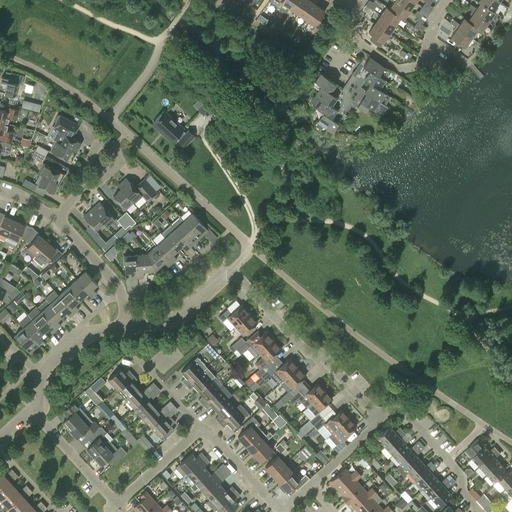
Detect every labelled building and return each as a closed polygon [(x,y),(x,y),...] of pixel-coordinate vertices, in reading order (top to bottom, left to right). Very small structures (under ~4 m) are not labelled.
[(294,0),(289,8),(297,14),(306,0),(294,0)] [(308,0),(306,0),(297,14),(306,19),(316,5),(308,0)] [(409,10),(395,0),(389,8),(400,17),(403,19),(409,10)] [(394,0),(395,0),(409,10),(415,2),(411,0),(394,0)] [(480,2),(493,10),(499,1),(496,0),(478,0),(478,1),(480,2)] [(495,12),(493,10),(480,2),(476,8),(474,7),(472,10),(488,21),(495,12)] [(325,11),(316,5),(306,19),(319,29),(326,19),(321,16),(325,11)] [(380,15),(394,25),(400,17),(389,8),(386,6),(380,15)] [(481,31),(488,21),(472,10),(469,14),(471,15),(467,20),(467,21),(477,28),(481,31)] [(374,23),(389,34),(394,25),(380,15),(374,23)] [(471,37),(477,28),(467,21),(467,20),(464,18),(459,24),(457,23),(455,26),(471,37)] [(379,47),(389,34),(374,23),(368,32),(373,35),(369,40),(379,47)] [(464,47),(471,37),(455,26),(452,30),(454,31),(450,37),(464,47)] [(369,57),(362,66),(378,76),(384,67),(369,57)] [(345,90),(335,84),(329,92),(336,97),(335,99),(339,102),(335,108),(337,110),(331,118),(338,122),(351,103),(356,106),(365,93),(364,92),(365,90),(361,86),(365,80),(363,79),(364,78),(369,70),(362,66),(359,63),(347,80),(350,82),(345,90)] [(385,80),(378,76),(362,66),(369,70),(364,78),(379,89),(385,80)] [(24,76),(10,72),(9,78),(1,76),(0,80),(0,89),(4,91),(3,93),(17,97),(18,90),(17,90),(18,84),(22,85),(24,76)] [(320,73),(314,82),(321,86),(329,92),(335,84),(320,73)] [(386,93),(379,89),(364,78),(363,79),(365,80),(370,83),(365,90),(364,92),(365,93),(380,102),(383,104),(384,105),(390,96),(386,93)] [(321,86),(315,95),(330,105),(335,99),(336,97),(329,92),(321,86)] [(387,107),(384,105),(383,104),(380,102),(365,93),(356,106),(365,112),(368,107),(381,116),(387,107)] [(310,102),(317,106),(316,108),(331,118),(337,110),(335,108),(330,105),(315,95),(310,102)] [(39,112),(41,105),(23,100),(22,108),(39,112)] [(203,103),(197,110),(203,115),(209,109),(203,103)] [(0,109),(0,121),(8,124),(9,117),(17,119),(19,110),(7,107),(6,111),(0,109)] [(338,122),(331,118),(316,108),(314,111),(320,116),(316,121),(332,131),(338,122)] [(183,129),(164,111),(152,124),(171,142),(176,137),(179,140),(178,141),(184,147),(194,136),(188,131),(185,133),(182,130),(183,129)] [(76,153),(81,143),(73,138),(80,125),(60,115),(56,121),(53,127),(58,130),(53,140),(55,141),(60,144),(71,150),(76,153)] [(6,130),(8,124),(0,121),(0,132),(1,133),(0,136),(0,139),(11,142),(13,132),(6,130)] [(0,153),(8,155),(10,144),(0,141),(0,153)] [(71,150),(60,144),(55,141),(50,151),(66,160),(71,150)] [(38,145),(35,151),(45,156),(48,151),(38,145)] [(42,162),(45,156),(35,151),(32,156),(42,162)] [(43,163),(38,173),(58,184),(59,184),(54,181),(59,172),(43,163)] [(53,194),(58,184),(38,173),(43,176),(37,185),(53,194)] [(157,193),(145,178),(135,187),(126,178),(118,185),(133,202),(139,197),(141,200),(144,198),(147,201),(153,196),(157,193)] [(32,190),(35,185),(25,179),(22,185),(32,190)] [(125,210),(133,202),(118,185),(117,185),(121,189),(113,196),(125,210)] [(115,219),(99,202),(91,209),(106,226),(115,219)] [(106,227),(106,226),(91,209),(83,217),(95,230),(103,223),(106,227)] [(4,215),(0,212),(0,239),(4,241),(5,240),(14,221),(4,216),(4,215)] [(126,212),(121,216),(131,226),(135,222),(126,212)] [(200,221),(192,213),(183,221),(199,238),(204,234),(211,242),(216,237),(201,220),(200,221)] [(126,231),(131,226),(121,216),(117,220),(126,231)] [(171,225),(190,246),(199,238),(183,221),(180,217),(171,225)] [(19,237),(25,240),(32,228),(25,224),(24,225),(14,221),(5,240),(15,245),(19,237)] [(162,233),(165,237),(177,250),(182,246),(186,250),(190,246),(171,225),(162,233)] [(39,233),(32,228),(25,240),(30,244),(27,247),(25,250),(33,257),(47,242),(38,234),(39,233)] [(101,247),(106,243),(98,234),(93,238),(101,247)] [(177,250),(165,237),(156,245),(172,263),(176,259),(172,254),(177,250)] [(55,248),(55,249),(47,242),(33,257),(44,267),(49,262),(52,265),(62,255),(55,248)] [(172,263),(156,245),(147,253),(155,270),(164,262),(168,266),(172,263)] [(106,253),(104,254),(110,260),(116,255),(110,249),(106,253)] [(155,270),(147,253),(135,254),(137,278),(143,277),(143,271),(155,270)] [(132,278),(137,278),(135,254),(123,255),(125,273),(131,272),(132,278)] [(22,272),(32,281),(37,275),(27,266),(22,272)] [(50,276),(46,271),(45,272),(41,275),(45,280),(50,276)] [(85,271),(76,279),(92,297),(96,293),(92,288),(97,284),(85,271)] [(0,278),(0,298),(7,303),(20,292),(16,288),(0,278)] [(92,297),(76,279),(67,287),(79,300),(84,296),(88,301),(92,297)] [(79,300),(67,287),(58,295),(74,313),(78,309),(74,304),(79,300)] [(70,317),(74,313),(58,295),(54,290),(45,299),(46,300),(61,316),(66,312),(70,317)] [(61,316),(46,300),(37,308),(56,329),(61,325),(57,320),(61,316)] [(13,302),(6,308),(11,313),(17,307),(13,302)] [(222,321),(227,318),(235,326),(249,313),(241,304),(231,313),(227,309),(218,317),(222,321)] [(36,306),(27,314),(43,332),(48,328),(52,333),(56,329),(37,308),(36,306)] [(0,312),(0,320),(2,323),(11,315),(5,308),(0,312)] [(257,322),(249,313),(235,326),(243,335),(257,322)] [(39,337),(43,332),(27,314),(18,322),(23,328),(38,345),(43,341),(39,337)] [(14,336),(29,353),(38,345),(23,328),(14,336)] [(251,344),(259,353),(274,340),(265,331),(251,344)] [(210,333),(205,338),(211,344),(216,339),(210,333)] [(233,352),(236,349),(245,341),(241,337),(229,348),(233,352)] [(254,373),(259,377),(260,376),(269,368),(279,359),(275,354),(282,348),(274,340),(259,353),(262,357),(255,363),(259,368),(254,373)] [(249,346),(245,341),(236,349),(240,354),(249,346)] [(204,346),(209,352),(213,348),(208,343),(204,346)] [(181,381),(185,385),(206,366),(197,357),(193,361),(181,372),(185,377),(181,381)] [(275,371),(283,380),(298,366),(290,357),(275,371)] [(210,380),(214,376),(206,366),(185,385),(189,390),(193,386),(198,391),(210,380)] [(298,366),(283,380),(284,381),(280,384),(287,392),(280,398),(284,403),(289,399),(305,385),(300,380),(306,375),(298,366)] [(264,381),(271,374),(273,372),(269,368),(260,376),(264,381)] [(107,380),(116,389),(132,374),(128,370),(124,374),(120,369),(107,380)] [(132,374),(116,389),(125,399),(137,388),(132,383),(136,379),(132,374)] [(202,404),(218,389),(210,380),(198,391),(202,396),(198,399),(202,404)] [(99,387),(95,382),(90,386),(94,391),(99,387)] [(317,382),(309,390),(305,385),(289,399),(293,403),(296,400),(299,403),(301,402),(306,407),(307,406),(311,402),(325,390),(317,382)] [(279,383),(262,397),(268,405),(286,392),(279,383)] [(210,404),(215,409),(227,398),(231,395),(223,385),(218,389),(202,404),(206,408),(210,404)] [(85,391),(89,395),(94,391),(90,387),(89,387),(85,391)] [(137,388),(125,399),(133,408),(149,393),(145,389),(141,392),(137,388)] [(325,390),(311,402),(307,406),(315,415),(309,421),(313,425),(321,418),(322,417),(318,414),(321,411),(319,410),(332,398),(325,390)] [(149,393),(133,408),(141,417),(154,406),(149,401),(153,398),(149,393)] [(259,397),(253,403),(260,409),(266,403),(259,397)] [(219,422),(235,408),(227,398),(215,409),(219,414),(215,418),(219,422)] [(62,413),(66,418),(62,422),(69,430),(86,415),(79,407),(80,406),(75,401),(62,413)] [(239,404),(235,408),(219,422),(223,427),(227,423),(232,428),(244,417),(248,414),(239,404)] [(154,406),(141,417),(150,427),(166,412),(162,407),(158,411),(154,406)] [(273,418),(277,415),(272,409),(267,412),(273,418)] [(316,431),(323,424),(331,433),(349,417),(342,409),(335,415),(334,414),(325,423),(321,418),(313,425),(303,434),(305,437),(317,432),(316,431)] [(170,425),(175,421),(166,412),(150,427),(162,440),(174,429),(170,425)] [(94,421),(93,422),(86,415),(69,430),(76,438),(83,431),(87,436),(98,426),(94,421)] [(246,429),(237,437),(245,445),(258,434),(261,430),(258,426),(260,424),(252,416),(242,425),(246,429)] [(356,425),(349,417),(331,433),(328,435),(336,444),(331,448),(336,453),(345,445),(341,440),(350,432),(350,431),(356,425)] [(406,427),(403,423),(394,432),(389,426),(376,438),(384,446),(406,427)] [(86,449),(93,457),(110,441),(103,434),(105,432),(100,426),(88,437),(93,442),(86,449)] [(409,430),(406,427),(384,446),(392,455),(405,443),(400,438),(409,430)] [(270,432),(262,438),(258,434),(245,445),(252,453),(265,441),(272,435),(270,432)] [(137,441),(149,454),(155,449),(142,434),(136,440),(137,441)] [(137,441),(136,440),(133,437),(129,441),(132,446),(137,441)] [(275,447),(278,450),(282,446),(285,442),(283,439),(275,447)] [(489,451),(478,439),(465,450),(479,466),(497,450),(494,447),(489,451)] [(117,449),(110,441),(93,457),(100,464),(106,460),(111,466),(126,452),(120,446),(117,449)] [(272,450),(265,441),(252,453),(259,461),(272,450)] [(405,443),(392,455),(400,463),(421,444),(418,441),(409,449),(405,443)] [(283,446),(282,446),(278,450),(280,453),(288,446),(286,443),(283,446)] [(403,475),(407,471),(407,472),(420,460),(415,455),(424,447),(421,444),(400,463),(400,464),(396,467),(403,475)] [(297,453),(304,461),(312,454),(305,446),(297,453)] [(497,450),(479,466),(487,475),(500,463),(495,458),(500,453),(497,450)] [(175,468),(183,476),(205,457),(201,452),(197,455),(198,456),(196,458),(191,453),(179,464),(179,465),(175,468)] [(329,459),(324,454),(319,459),(324,464),(329,459)] [(265,467),(272,475),(285,464),(277,455),(265,467)] [(205,457),(183,476),(191,485),(207,470),(203,466),(205,464),(206,465),(209,461),(205,457)] [(368,463),(362,458),(358,461),(364,467),(368,463)] [(420,460),(407,472),(415,480),(433,464),(430,461),(425,465),(420,460)] [(435,477),(431,472),(440,464),(437,461),(433,464),(415,480),(422,489),(435,477)] [(500,463),(487,475),(495,483),(510,469),(511,467),(511,461),(505,468),(500,463)] [(285,464),(272,475),(279,483),(292,472),(285,464)] [(333,485),(338,490),(358,472),(356,470),(351,474),(345,468),(328,483),(332,487),(333,485)] [(466,474),(467,478),(473,471),(471,469),(467,468),(464,471),(466,474)] [(0,485),(15,472),(11,469),(7,473),(7,475),(5,477),(0,471),(0,485)] [(194,491),(199,487),(202,490),(220,474),(216,469),(213,472),(213,473),(211,475),(207,470),(191,485),(190,486),(194,491)] [(511,470),(510,469),(495,483),(498,481),(505,489),(511,482),(511,470)] [(161,473),(166,479),(171,475),(166,470),(161,473)] [(15,472),(0,485),(0,498),(1,500),(14,487),(9,482),(12,480),(14,480),(18,476),(15,472)] [(296,476),(292,472),(279,483),(287,491),(293,486),(296,490),(309,479),(305,474),(302,477),(298,473),(296,476)] [(361,475),(358,472),(338,490),(343,496),(341,497),(345,501),(361,486),(356,480),(361,475)] [(383,478),(391,484),(394,480),(387,473),(383,478)] [(220,474),(202,490),(210,498),(222,487),(218,483),(220,481),(221,481),(225,478),(220,474)] [(435,477),(422,489),(430,497),(448,481),(445,478),(440,482),(435,477)] [(448,481),(430,497),(438,506),(451,495),(446,489),(455,481),(452,478),(448,481)] [(511,482),(505,489),(500,493),(508,502),(511,497),(511,482)] [(466,490),(475,500),(483,493),(474,483),(466,490)] [(14,487),(1,500),(8,508),(29,488),(26,485),(22,488),(22,491),(20,493),(14,487)] [(222,487),(210,498),(217,507),(236,490),(231,486),(228,489),(229,490),(226,492),(222,487)] [(350,503),(354,508),(374,490),(372,487),(367,492),(361,486),(345,501),(348,505),(350,503)] [(29,488),(8,508),(11,511),(19,511),(29,503),(24,498),(26,496),(28,496),(32,492),(29,488)] [(240,495),(236,490),(217,507),(215,509),(217,511),(229,511),(238,504),(233,500),(236,498),(240,495)] [(368,511),(377,504),(372,498),(377,493),(374,490),(354,508),(357,511),(368,511)] [(399,493),(405,502),(410,498),(404,490),(399,493)] [(146,511),(156,503),(148,494),(133,507),(137,511),(146,511)] [(488,498),(480,505),(484,508),(491,502),(488,498)] [(398,503),(402,508),(406,504),(402,499),(398,503)] [(409,502),(415,510),(419,506),(412,499),(409,502)] [(29,503),(19,511),(35,511),(44,504),(40,501),(36,504),(36,507),(34,509),(29,503)] [(194,502),(191,506),(195,511),(199,507),(194,502)] [(161,509),(156,503),(146,511),(163,511),(169,507),(167,504),(161,509)]
